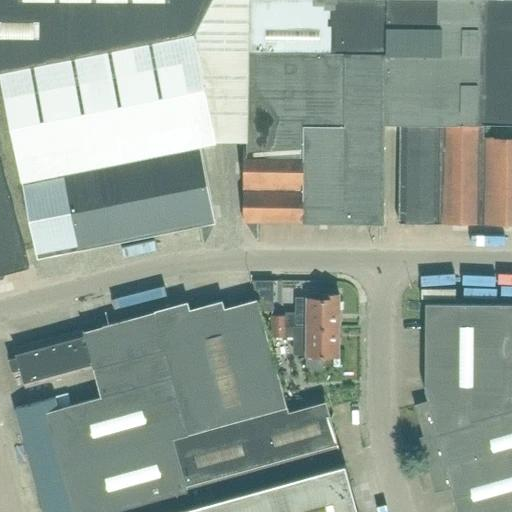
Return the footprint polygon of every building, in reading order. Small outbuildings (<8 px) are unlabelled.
[(200,143),(215,140),(248,140),(248,0),(0,0),(0,75),(36,257),(215,221),(200,143)] [(511,0),(248,0),(248,51),(248,140),(248,148),(244,148),(243,221),(383,222),(384,122),(400,122),(399,221),(511,222),(511,135),(485,135),(485,123),(511,123),(511,0)] [(0,273),(29,265),(0,158),(0,273)] [(251,280),(256,297),(257,297),(258,297),(261,310),(271,310),(271,280),(251,280)] [(272,314),(272,325),(338,324),(339,293),(322,293),(322,297),(296,297),(296,314),(272,314)] [(44,511),(111,511),(165,497),(185,492),(341,448),(326,394),(287,405),(257,297),(225,306),(223,298),(190,307),(188,300),(154,309),(155,311),(85,330),(84,329),(14,348),(15,352),(8,354),(13,373),(21,371),(25,388),(94,368),(101,396),(58,409),(54,397),(17,407),(15,408),(44,511)] [(511,511),(511,302),(425,302),(424,389),(428,401),(416,404),(422,439),(426,456),(433,454),(442,489),(454,486),(460,511),(511,511)] [(338,354),(338,324),(272,325),(272,337),(294,337),(294,347),(306,347),(306,368),(323,368),(323,354),(338,354)] [(360,511),(347,463),(189,506),(168,511),(360,511)]
